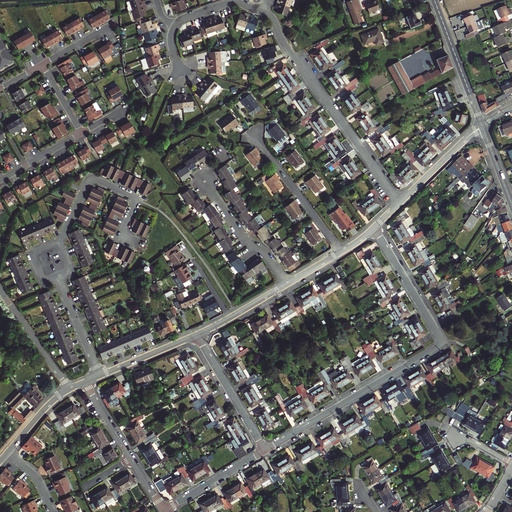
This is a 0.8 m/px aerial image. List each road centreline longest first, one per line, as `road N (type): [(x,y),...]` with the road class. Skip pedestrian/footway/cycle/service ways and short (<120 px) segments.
road 1 (residential): [(264,450),(439,345),(374,227)]
road 2 (residential): [(399,202),(263,11)]
road 3 (residential): [(59,242),(94,179),(136,199),(118,236),(135,244)]
road 4 (residential): [(251,136),(342,251)]
road 5 (residential): [(196,335),(264,450)]
road 6 (tertiary): [(434,0),(481,125)]
road 7 (residential): [(286,284),(209,186)]
road 8 (residential): [(69,389),(0,286)]
